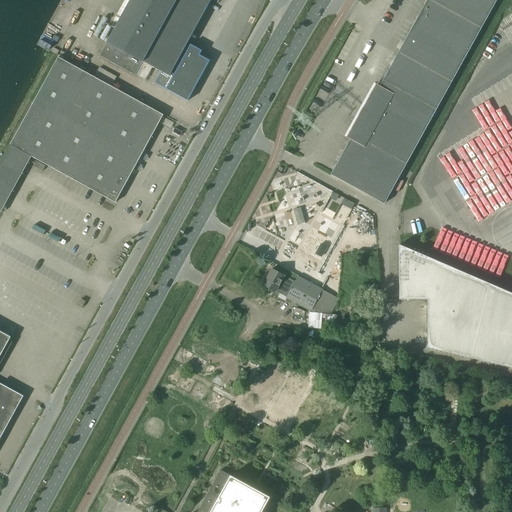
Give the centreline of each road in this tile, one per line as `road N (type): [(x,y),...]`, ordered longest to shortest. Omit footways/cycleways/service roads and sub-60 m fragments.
road 1 (primary): [(40,511),(324,0)]
road 2 (primary): [(299,0),(16,511)]
road 3 (unclassified): [(278,0),(0,501)]
